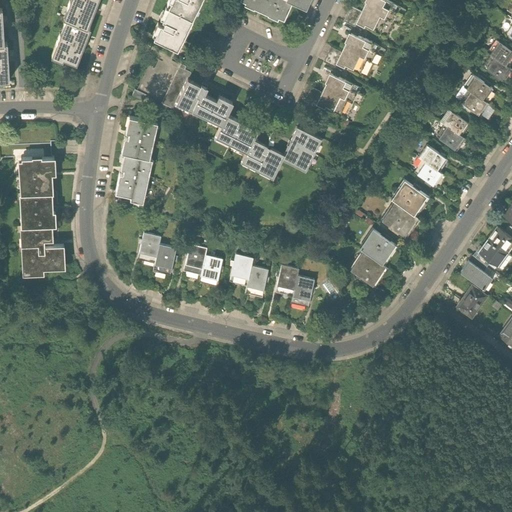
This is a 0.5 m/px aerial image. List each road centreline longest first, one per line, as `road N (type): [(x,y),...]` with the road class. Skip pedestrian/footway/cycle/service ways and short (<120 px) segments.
road 1 (residential): [(97,111),(85,216),(90,258),(113,295),(149,315),(306,348),(357,343),(393,322),(511,155)]
road 2 (track): [(201,327),(110,340),(89,380),(103,447),(25,511)]
